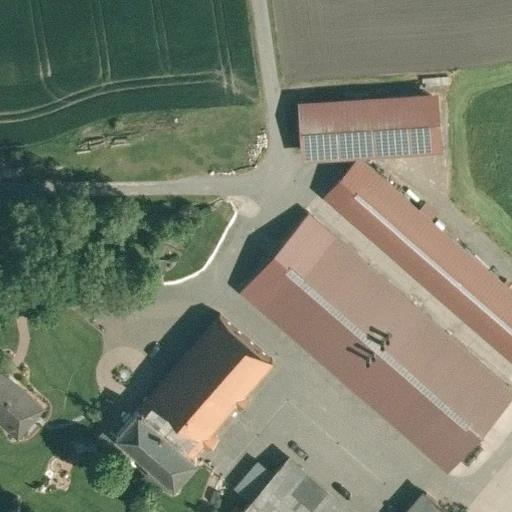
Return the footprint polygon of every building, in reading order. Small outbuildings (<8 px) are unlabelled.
[(296,99),(299,157),(445,150),(442,92),(296,99)] [(511,289),(358,155),(323,195),(511,360),(511,289)] [(238,290),(447,471),(511,395),(511,384),(309,208),(238,290)] [(221,313),(152,396),(208,442),(277,361),(221,313)] [(0,366),(0,424),(20,440),(48,404),(0,366)] [(208,442),(152,396),(119,436),(181,488),(203,461),(197,456),(208,442)] [(447,511),(422,491),(404,511),(350,511),(286,458),(241,511),(447,511)]
